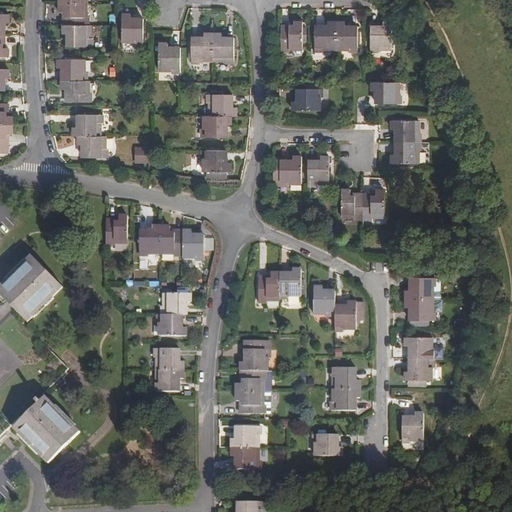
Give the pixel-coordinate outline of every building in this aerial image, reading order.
[(87,4),(60,4),(60,12),(66,12),(66,17),(63,17),(63,21),(64,25),(89,25),(89,17),(86,17),(87,4)] [(0,35),(4,36),(4,31),(4,27),(2,27),(2,23),(8,23),(8,15),(0,14),(0,35)] [(122,38),(135,38),(135,40),(143,41),(143,18),(135,18),(135,21),(131,21),(131,15),(122,15),(122,38)] [(281,26),(281,51),(290,51),(290,49),(303,49),(303,22),(295,22),(294,29),(290,29),(290,26),(281,26)] [(323,49),(336,50),(336,23),(327,22),(327,29),(323,29),(323,26),(315,26),(315,52),(323,52),(323,49)] [(345,23),(336,23),(336,50),(349,50),(349,52),(357,52),(358,27),(349,27),(349,29),(345,29),(345,23)] [(383,23),(383,30),(379,30),(379,27),(370,27),(370,53),(379,53),(379,50),(391,50),(391,23),(383,23)] [(89,25),(64,25),(64,33),(69,34),(69,38),(67,38),(67,42),(67,46),(92,46),(92,38),(90,38),(90,25),(89,25)] [(213,60),(213,34),(204,34),(204,40),(200,40),(200,38),(192,38),(192,62),(200,62),(200,60),(213,60)] [(213,34),(213,60),(225,60),(225,62),(234,63),(234,38),(226,38),(226,40),(221,40),(221,34),(213,34)] [(172,72),(180,72),(181,48),(172,47),(172,50),(168,50),(168,43),(160,43),(159,70),(172,70),(172,72)] [(63,77),(63,81),(87,81),(87,72),(85,72),(85,60),(59,59),(59,68),(66,68),(66,72),(63,72),(63,77)] [(9,79),(9,70),(0,70),(0,90),(4,91),(4,87),(4,82),(2,82),(2,78),(9,79)] [(87,81),(63,81),(63,89),(69,89),(69,94),(67,94),(67,99),(67,102),(91,102),(91,94),(89,94),(89,81),(87,81)] [(398,96),(398,82),(372,82),(372,91),(377,91),(377,95),(375,95),(375,105),(400,105),(400,95),(398,96)] [(294,111),(320,111),(320,98),(322,98),(322,90),(297,89),(297,99),(300,99),(300,103),(294,103),(294,111)] [(210,116),(237,116),(237,107),(231,107),(231,104),(233,104),(233,95),(208,95),(208,103),(210,103),(210,116)] [(0,125),(12,125),(12,117),(5,116),(5,112),(8,112),(8,108),(8,104),(0,104),(0,125)] [(78,136),(100,136),(100,123),(102,123),(102,115),(77,115),(77,123),(80,123),(80,128),(74,127),(74,136),(78,136)] [(237,116),(210,116),(209,128),(207,128),(207,137),(233,137),(233,128),(231,128),(231,124),(237,124),(237,116)] [(396,134),(396,143),(420,143),(420,134),(418,134),(418,122),(391,122),(391,130),(398,130),(398,134),(396,134)] [(0,146),(8,147),(8,143),(8,138),(5,138),(5,134),(12,134),(12,125),(0,125),(0,146)] [(100,136),(78,136),(78,144),(84,145),(84,149),(82,149),(82,154),(82,158),(107,158),(107,149),(105,148),(105,136),(100,136)] [(420,152),(420,143),(396,143),(395,152),(398,152),(397,155),(391,155),(391,164),(418,165),(418,152),(420,152)] [(149,164),(149,149),(137,148),(137,164),(149,164)] [(226,160),(227,151),(202,151),(202,160),(203,160),(203,172),(230,172),(230,164),(224,164),(224,160),(226,160)] [(281,185),(289,185),(289,183),(303,183),(303,157),(294,156),(294,163),(289,162),(289,161),(282,161),(281,185)] [(309,161),(309,185),(317,185),(318,183),(330,183),(330,157),(322,157),(322,163),(318,163),(318,161),(309,161)] [(349,219),(363,219),(363,194),(354,194),(354,197),(349,196),(349,191),(341,191),(341,222),(349,222),(349,219)] [(371,194),(363,194),(363,219),(376,219),(376,222),(384,222),(385,192),(376,191),(376,197),(371,197),(371,194)] [(107,221),(107,246),(116,246),(116,244),(128,244),(129,218),(124,218),(121,218),(121,223),(116,223),(116,221),(107,221)] [(162,254),(162,227),(157,227),(154,227),(153,233),(149,233),(149,230),(140,231),(140,256),(149,256),(149,253),(162,254)] [(183,256),(183,231),(178,231),(175,231),(175,233),(170,233),(170,227),(162,227),(162,254),(175,254),(175,256),(183,256)] [(183,231),(183,256),(183,259),(197,259),(197,261),(205,261),(205,235),(202,235),(197,235),(197,237),(192,237),(192,231),(183,231)] [(31,256),(0,286),(0,294),(11,306),(28,323),(63,288),(31,256)] [(289,275),(281,275),(281,299),(289,300),(289,297),(302,297),(303,271),(294,271),(294,276),(289,276),(289,275)] [(281,299),(281,275),(272,275),(272,281),(267,281),(267,278),(259,278),(259,304),(267,304),(267,301),(281,301),(281,299)] [(406,301),(432,301),(433,288),(435,288),(435,280),(431,280),(431,275),(418,275),(418,280),(410,280),(410,288),(412,288),(412,292),(406,292),(406,301)] [(335,315),(336,307),(336,290),(328,290),(328,293),(323,293),(323,287),(314,287),(314,313),(328,314),(328,315),(335,315)] [(433,288),(432,301),(441,301),(441,288),(435,288),(433,288)] [(162,315),(183,315),(187,315),(187,311),(188,307),(185,307),(185,303),(192,303),(192,294),(164,293),(164,307),(163,307),(162,315)] [(432,301),(406,301),(406,310),(413,310),(412,314),(410,314),(410,323),(435,323),(435,314),(432,314),(432,301)] [(344,307),(336,307),(335,315),(335,331),(344,331),(344,329),(357,329),(357,321),(364,321),(364,303),(357,303),(349,302),(349,309),(345,309),(344,307)] [(183,315),(162,315),(158,315),(158,324),(161,324),(160,336),(187,336),(187,331),(187,328),(180,328),(180,324),(182,324),(183,315)] [(410,350),(410,359),(434,360),(435,351),(432,351),(432,337),(406,337),(406,347),(412,347),(412,350),(410,350)] [(158,371),(184,371),(184,367),(184,363),(178,363),(178,359),(181,359),(181,350),(156,349),(156,358),(158,358),(158,371)] [(240,371),(265,371),(267,371),(267,359),(269,359),(269,350),(244,350),(244,358),(246,359),(246,363),(240,363),(240,371)] [(434,368),(434,360),(410,359),(410,368),(412,368),(412,372),(406,372),(406,381),(410,381),(410,386),(425,386),(425,381),(432,381),(432,368),(434,368)] [(334,377),(334,390),(361,390),(361,381),(357,381),(354,381),(355,377),(357,377),(357,369),(332,368),(332,377),(334,377)] [(184,371),(158,371),(158,384),(156,384),(156,393),(180,393),(180,384),(178,384),(178,380),(184,380),(184,375),(184,371)] [(235,384),(235,393),(262,393),(270,393),(271,393),(271,371),(267,371),(265,371),(240,371),(240,380),(242,380),(242,384),(235,384)] [(361,399),(361,390),(334,390),(334,403),(332,403),(332,412),(357,412),(357,404),(354,403),(354,399),(357,399),(361,399)] [(270,415),(270,393),(262,393),(235,393),(235,402),(242,402),(242,406),(240,406),(239,414),(270,415)] [(80,433),(45,398),(14,428),(49,464),(62,451),(80,433)] [(411,443),(411,441),(423,441),(424,415),(415,415),(415,420),(411,420),(411,418),(403,418),(403,443),(411,443)] [(233,440),(233,449),(259,449),(260,436),(262,436),(262,428),(237,427),(237,436),(239,436),(239,440),(233,440)] [(339,437),(314,437),(314,445),(316,445),(316,458),(342,459),(342,450),(336,450),(336,445),(339,445),(339,437)] [(259,462),(259,449),(233,449),(233,457),(239,457),(239,462),(236,462),(236,471),(262,471),(262,462),(259,462)] [(263,511),(263,503),(239,502),(239,511),(241,511),(240,511),(264,511),(265,511),(263,511)]
